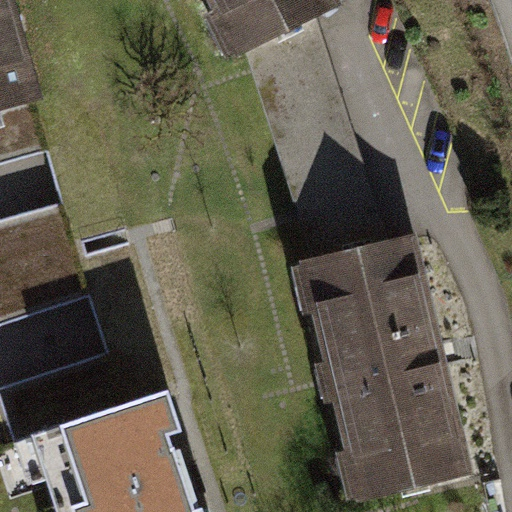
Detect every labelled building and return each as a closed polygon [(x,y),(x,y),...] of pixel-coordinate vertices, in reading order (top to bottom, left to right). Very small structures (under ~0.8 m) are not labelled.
[(12,0),(0,0),(0,120),(42,109),(12,0)] [(338,0),(197,0),(230,67),(248,60),(317,24),(344,11),(338,0)] [(317,24),(248,60),(313,263),(394,245),(317,24)] [(66,198),(0,218),(0,319),(0,320),(95,291),(66,198)] [(394,245),(313,263),(288,268),(354,511),(366,511),(471,480),(415,239),(394,245)] [(204,511),(166,395),(31,447),(51,511),(204,511)]
